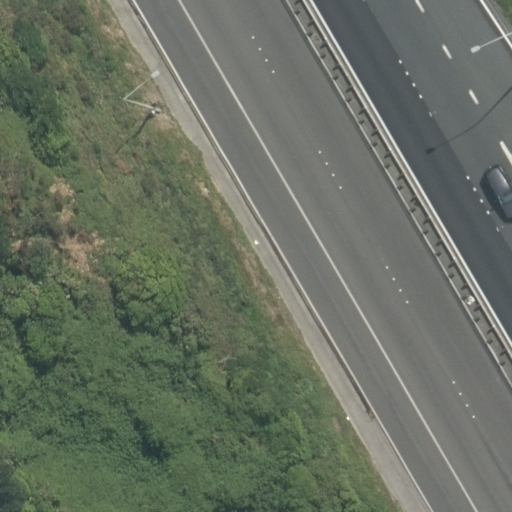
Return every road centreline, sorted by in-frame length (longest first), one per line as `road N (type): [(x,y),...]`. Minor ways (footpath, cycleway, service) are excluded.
road 1 (trunk): [(503,511),(204,0)]
road 2 (trunk): [(368,0),(511,243)]
road 3 (trunk): [(434,0),(511,108)]
